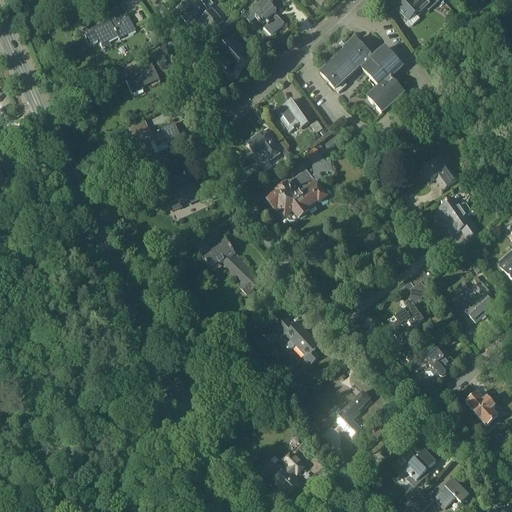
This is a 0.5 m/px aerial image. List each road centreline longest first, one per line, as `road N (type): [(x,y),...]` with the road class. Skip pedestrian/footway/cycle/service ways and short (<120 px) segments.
road 1 (primary): [(220,511),(0,23)]
road 2 (residential): [(422,413),(263,236),(217,128)]
road 3 (unknown): [(296,55),(337,115),(363,136),(422,93),(426,81),(405,49),(356,0)]
road 4 (residential): [(217,128),(355,0)]
road 5 (residential): [(217,128),(155,0)]
road 6 (residential): [(323,511),(422,413)]
